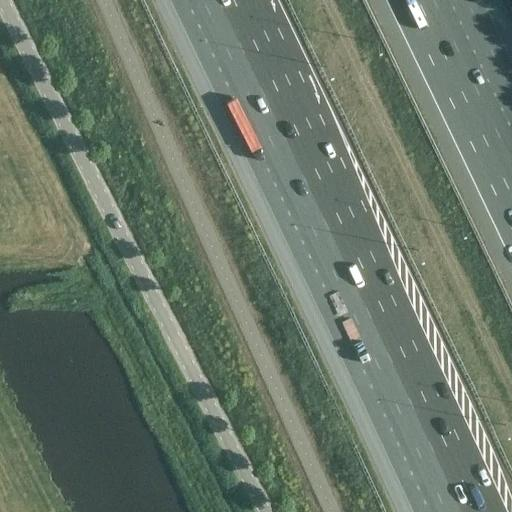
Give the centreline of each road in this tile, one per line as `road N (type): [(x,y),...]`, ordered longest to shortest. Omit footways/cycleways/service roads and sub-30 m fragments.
road 1 (unclassified): [(266,511),(2,0)]
road 2 (motorway): [(226,0),(469,511)]
road 3 (motorway): [(511,184),(425,0)]
